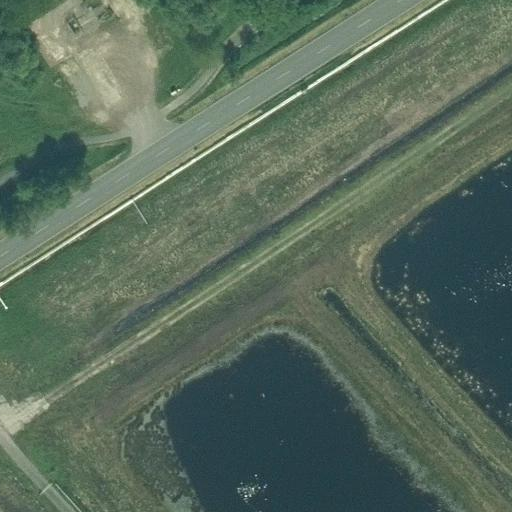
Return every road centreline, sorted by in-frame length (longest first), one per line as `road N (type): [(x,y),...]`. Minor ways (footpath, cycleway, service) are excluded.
road 1 (track): [(0,428),(511,94)]
road 2 (tertiary): [(0,256),(399,0)]
